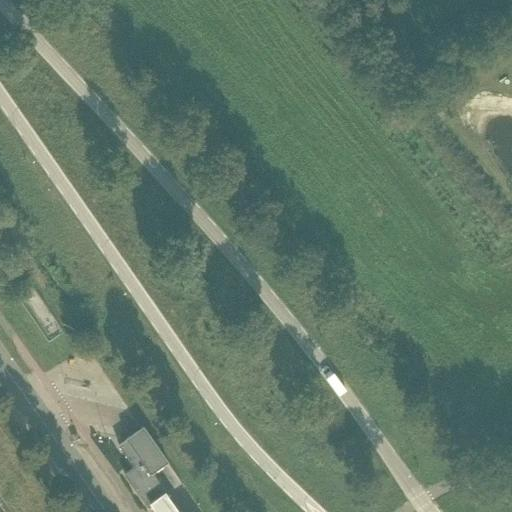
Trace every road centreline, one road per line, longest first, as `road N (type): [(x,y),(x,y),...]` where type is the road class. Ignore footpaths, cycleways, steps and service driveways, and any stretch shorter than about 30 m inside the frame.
road 1 (primary): [(429,511),(294,331),(4,0)]
road 2 (primary): [(0,94),(229,427),(314,511)]
road 3 (tertiary): [(104,511),(0,363)]
